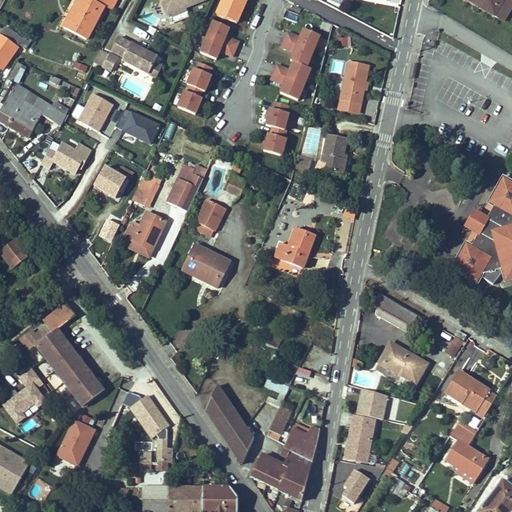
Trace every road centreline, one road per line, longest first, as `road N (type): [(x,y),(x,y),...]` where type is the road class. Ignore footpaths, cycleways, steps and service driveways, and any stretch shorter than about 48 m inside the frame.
road 1 (residential): [(314,511),(354,273),(405,49)]
road 2 (tertiary): [(258,511),(0,156)]
road 3 (unknown): [(192,416),(232,329),(238,210)]
road 4 (unknown): [(511,390),(491,463),(463,511)]
